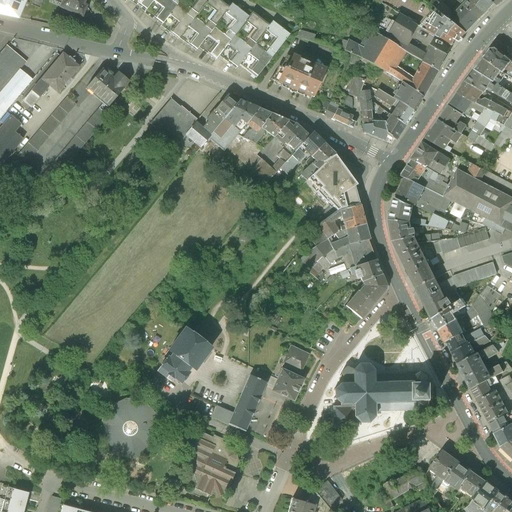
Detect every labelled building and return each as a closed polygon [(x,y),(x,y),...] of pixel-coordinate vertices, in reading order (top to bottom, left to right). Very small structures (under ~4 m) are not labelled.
[(0,0),(0,15),(19,19),(26,0),(0,0)] [(63,0),(63,1),(60,9),(83,18),(87,7),(84,5),(86,0),(63,0)] [(143,0),(139,5),(146,10),(153,2),(154,0),(143,0)] [(171,0),(170,0),(154,0),(153,2),(163,10),(156,19),(162,25),(169,16),(175,8),(177,5),(171,0)] [(208,0),(194,0),(197,2),(186,16),(192,21),(194,19),(204,5),(208,0)] [(216,0),(208,0),(204,5),(215,13),(205,27),(211,32),(214,28),(224,14),(228,9),(216,0)] [(481,20),(495,4),(490,0),(468,0),(464,5),(481,20)] [(231,5),(228,9),(224,14),(235,23),(225,36),(224,37),(231,42),(235,36),(245,23),(248,19),(231,5)] [(468,35),(481,20),(464,5),(451,20),(468,35)] [(186,16),(175,8),(169,16),(179,24),(171,34),(178,39),(187,28),(192,21),(186,16)] [(431,26),(428,32),(454,46),(460,35),(464,38),(468,35),(451,20),(438,10),(425,22),(431,26)] [(252,14),(248,19),(245,23),(256,32),(246,45),(245,46),(250,50),(251,50),(254,45),(265,32),(269,27),(252,14)] [(400,14),(389,32),(408,43),(418,24),(400,14)] [(205,27),(194,19),(192,21),(187,28),(197,36),(190,46),(196,51),(207,37),(211,32),(205,27)] [(272,23),(269,27),(265,32),(276,40),(265,54),(271,60),(289,36),(272,23)] [(406,51),(423,61),(427,54),(408,43),(389,32),(376,25),(372,32),(406,51)] [(225,36),(214,28),(211,32),(207,37),(217,45),(210,55),(216,60),(227,46),(231,42),(224,37),(225,36)] [(313,43),(315,36),(300,31),(298,38),(313,43)] [(392,74),(403,82),(423,97),(439,70),(423,61),(413,78),(397,67),(406,51),(372,32),(363,47),(347,39),(345,49),(360,57),(392,74)] [(246,45),(235,36),(231,42),(227,46),(237,54),(230,63),(236,68),(247,54),(250,50),(245,46),(246,45)] [(265,54),(254,45),(251,50),(250,50),(247,54),(258,63),(251,73),(257,78),(271,60),(265,54)] [(432,45),(427,54),(423,61),(439,70),(447,54),(432,45)] [(29,66),(6,47),(0,54),(0,119),(32,81),(23,73),(29,66)] [(490,50),(483,61),(500,72),(503,73),(511,63),(495,50),(490,50)] [(63,55),(41,80),(49,88),(57,95),(79,69),(63,55)] [(286,56),(283,63),(270,80),(290,89),(289,91),(297,94),(297,92),(305,96),(305,97),(310,100),(311,97),(313,98),(325,70),(312,64),(311,67),(305,64),(306,61),(293,56),(292,59),(286,56)] [(483,61),(474,72),(491,82),(493,83),(500,72),(483,61)] [(344,65),(337,62),(333,71),(341,74),(344,65)] [(503,73),(511,79),(511,63),(503,73)] [(102,70),(86,88),(104,103),(108,107),(129,82),(118,73),(113,79),(102,70)] [(486,89),(491,82),(474,72),(465,84),(483,94),(486,89)] [(359,97),(361,111),(371,110),(369,90),(360,92),(365,80),(354,76),(348,93),(359,97)] [(31,109),(49,88),(41,80),(31,92),(31,93),(23,102),(31,109)] [(403,82),(393,98),(396,100),(401,102),(415,112),(423,97),(403,82)] [(511,95),(493,83),(491,82),(486,89),(511,105),(511,95)] [(465,84),(458,95),(472,102),(476,104),(478,101),(483,94),(465,84)] [(392,107),(396,100),(393,98),(378,89),(374,95),(392,107)] [(214,111),(224,119),(237,104),(227,95),(214,111)] [(458,95),(451,105),(463,113),(465,114),(469,108),(472,102),(458,95)] [(352,99),(347,97),(343,105),(352,109),(352,99)] [(76,105),(67,98),(12,163),(21,171),(76,105)] [(176,146),(184,136),(195,123),(197,122),(170,99),(150,124),(176,146)] [(482,114),(467,138),(491,153),(494,147),(480,137),(489,120),(495,123),(498,117),(503,119),(507,111),(483,100),(480,102),(478,101),(476,104),(472,102),(469,108),(482,114)] [(240,120),(247,125),(260,110),(240,101),(237,104),(224,119),(233,126),(234,127),(240,120)] [(322,108),(327,110),(329,107),(330,104),(325,101),(322,108)] [(401,102),(392,116),(406,126),(415,112),(401,102)] [(37,183),(46,191),(113,110),(108,107),(104,103),(37,183)] [(451,105),(439,121),(461,134),(467,126),(461,123),(459,125),(456,123),(463,113),(451,105)] [(324,116),(333,120),(337,111),(329,107),(327,110),(324,116)] [(257,133),(261,129),(272,114),(260,110),(247,125),(250,128),(257,133)] [(363,124),(373,122),(371,110),(361,111),(363,124)] [(224,119),(214,111),(206,120),(208,122),(202,129),(195,123),(184,136),(200,149),(208,139),(224,119)] [(353,118),(337,111),(333,120),(349,127),(353,118)] [(511,113),(494,145),(503,151),(508,142),(511,144),(511,132),(510,132),(511,128),(511,113)] [(288,121),(272,114),(261,129),(265,132),(273,138),(274,137),(288,121)] [(388,122),(385,122),(388,134),(397,141),(406,126),(392,116),(388,122)] [(22,126),(11,117),(0,130),(0,168),(24,141),(15,134),(22,126)] [(233,126),(224,119),(208,139),(223,151),(225,148),(237,134),(239,131),(234,127),(233,126)] [(285,143),(294,152),(308,137),(294,124),(288,121),(274,137),(282,146),(285,143)] [(463,136),(461,134),(439,121),(422,144),(438,154),(440,155),(450,140),(457,144),(463,136)] [(385,122),(373,122),(363,124),(363,132),(386,141),(388,134),(385,122)] [(250,128),(243,137),(255,143),(265,132),(261,129),(257,133),(250,128)] [(311,157),(323,143),(312,133),(308,137),(294,152),(290,157),(280,168),(287,175),(298,162),(297,161),(302,155),(300,153),(302,149),(311,157)] [(225,148),(251,171),(261,160),(255,155),(263,147),(255,143),(243,137),(237,134),(225,148)] [(334,155),(323,143),(311,157),(315,162),(300,176),(306,181),(307,180),(322,165),(321,163),(334,155)] [(427,171),(429,169),(438,154),(422,144),(410,162),(425,170),(427,171)] [(272,167),(273,170),(276,172),(280,168),(290,157),(283,150),(277,156),(280,158),(272,167)] [(440,155),(438,154),(429,169),(440,176),(450,161),(440,155)] [(307,180),(317,191),(315,192),(326,204),(328,202),(332,207),(336,211),(339,209),(359,204),(357,200),(354,187),(356,185),(334,155),(321,163),(322,165),(307,180)] [(266,184),(276,172),(273,170),(261,160),(251,171),(266,184)] [(462,161),(456,172),(480,184),(486,173),(462,161)] [(415,185),(425,170),(410,162),(399,177),(405,180),(415,185)] [(443,179),(440,176),(429,169),(427,171),(425,170),(415,185),(424,189),(443,198),(449,186),(441,183),(443,179)] [(456,172),(449,186),(443,198),(450,202),(511,233),(511,211),(510,210),(511,205),(511,201),(480,184),(456,172)] [(511,186),(486,173),(480,184),(511,201),(511,186)] [(424,189),(415,185),(405,180),(393,200),(412,208),(414,209),(415,207),(424,189)] [(443,198),(424,189),(415,207),(433,215),(436,217),(440,210),(445,213),(450,202),(443,198)] [(393,200),(389,223),(408,225),(410,218),(412,208),(393,200)] [(345,230),(364,225),(359,204),(339,209),(336,211),(316,226),(322,234),(327,239),(334,234),(338,232),(332,222),(341,216),(343,226),(339,227),(340,231),(345,230)] [(448,223),(436,217),(433,215),(432,217),(430,222),(427,227),(444,232),(448,223)] [(426,221),(410,218),(408,225),(410,225),(425,227),(426,221)] [(389,223),(392,242),(393,242),(412,239),(412,237),(415,236),(413,229),(411,230),(410,225),(408,225),(389,223)] [(467,225),(461,223),(458,232),(464,234),(467,225)] [(458,227),(454,224),(450,230),(455,233),(458,227)] [(347,238),(349,245),(368,240),(364,225),(345,230),(346,235),(347,238)] [(334,234),(337,240),(343,237),(346,235),(345,230),(340,231),(338,232),(334,234)] [(311,241),(315,247),(327,239),(322,234),(311,241)] [(423,235),(424,242),(431,242),(431,239),(440,238),(440,234),(423,235)] [(349,245),(347,238),(330,245),(332,250),(333,252),(341,247),(349,245)] [(414,283),(417,289),(436,280),(435,279),(433,274),(415,238),(412,239),(393,242),(414,283)] [(307,252),(310,255),(316,263),(317,262),(319,260),(332,250),(330,245),(327,239),(315,247),(307,252)] [(457,239),(439,243),(442,253),(443,256),(460,249),(457,239)] [(350,253),(354,267),(375,261),(367,240),(368,240),(349,245),(341,247),(333,252),(335,259),(341,257),(350,253)] [(436,254),(442,253),(439,243),(433,245),(436,254)] [(333,252),(332,250),(319,260),(317,262),(322,269),(323,269),(335,259),(333,252)] [(350,253),(341,257),(346,270),(348,269),(354,267),(350,253)] [(511,254),(502,258),(505,265),(511,268),(511,279),(509,285),(511,286),(511,254)] [(302,262),(310,269),(311,269),(316,263),(310,255),(302,262)] [(358,273),(361,282),(380,275),(375,261),(354,267),(348,269),(351,276),(358,273)] [(317,262),(316,263),(311,269),(310,269),(307,272),(320,283),(323,279),(317,274),(322,269),(317,262)] [(450,272),(435,279),(436,280),(446,301),(449,300),(453,306),(462,300),(457,294),(459,292),(457,289),(495,276),(497,274),(493,263),(453,278),(450,272)] [(351,276),(348,269),(346,270),(340,272),(342,278),(351,276)] [(357,291),(357,292),(373,304),(385,291),(386,286),(385,286),(381,274),(380,275),(361,282),(363,286),(358,292),(357,291)] [(417,289),(433,321),(453,306),(449,300),(446,301),(436,280),(417,289)] [(471,321),(461,327),(465,334),(461,336),(463,339),(481,330),(485,337),(496,332),(493,327),(495,325),(491,313),(501,297),(487,287),(466,314),(471,321)] [(361,319),(373,304),(357,292),(345,306),(347,308),(361,319)] [(453,306),(433,321),(439,332),(458,322),(454,315),(467,306),(462,300),(453,306)] [(275,325),(279,319),(272,313),(267,319),(275,325)] [(244,316),(239,322),(249,330),(254,324),(244,316)] [(461,327),(458,322),(439,332),(446,345),(461,336),(465,334),(461,327)] [(168,351),(173,354),(190,367),(194,370),(210,349),(184,330),(168,351)] [(481,330),(463,339),(467,347),(469,346),(485,337),(481,330)] [(446,345),(451,355),(467,347),(463,339),(461,336),(446,345)] [(469,346),(467,347),(451,355),(457,366),(475,357),(469,346)] [(290,347),(281,365),(284,366),(282,371),(297,378),(308,355),(290,347)] [(492,347),(476,356),(480,365),(498,355),(492,347)] [(187,372),(190,367),(173,354),(169,359),(168,358),(158,371),(171,381),(173,378),(181,384),(188,373),(187,372)] [(476,356),(475,357),(457,366),(470,391),(485,383),(489,381),(485,374),(480,365),(476,356)] [(382,375),(382,376),(372,376),(372,372),(373,371),(373,369),(371,370),(367,366),(367,364),(366,364),(365,366),(359,366),(358,364),(357,365),(358,366),(354,371),(352,370),(347,368),(347,367),(345,367),(346,369),(342,373),(341,372),(340,374),(342,374),(339,375),(341,380),(341,381),(342,381),(342,383),(341,384),(341,385),(340,383),(338,384),(339,386),(335,390),(333,389),(333,391),(335,391),(335,397),(333,398),(334,400),(336,399),(340,403),(339,405),(340,405),(341,404),(342,404),(342,405),(343,405),(343,407),(342,407),(342,409),(343,408),(344,409),(342,415),(341,415),(342,416),(343,416),(347,420),(346,421),(348,421),(348,420),(353,418),(355,417),(359,421),(359,423),(359,424),(360,424),(361,422),(367,422),(367,424),(369,423),(368,421),(372,417),(374,418),(375,416),(373,416),(373,411),(382,411),(383,411),(384,411),(394,410),(394,411),(396,411),(395,410),(405,410),(405,411),(407,411),(407,410),(417,410),(417,411),(418,410),(418,409),(422,411),(422,412),(424,412),(424,411),(428,408),(430,409),(430,407),(429,407),(429,401),(430,401),(430,402),(432,402),(432,400),(433,399),(435,399),(435,397),(434,397),(434,396),(433,395),(432,395),(432,390),(433,390),(433,389),(434,389),(434,388),(435,387),(435,385),(432,385),(432,382),(429,382),(429,383),(429,378),(430,377),(429,376),(428,376),(423,374),(423,373),(422,373),(421,374),(418,376),(417,375),(416,375),(414,375),(414,372),(408,372),(408,375),(406,375),(405,375),(404,376),(395,376),(395,375),(393,375),(393,376),(383,376),(383,375),(382,375)] [(499,367),(485,374),(489,381),(496,378),(503,374),(499,367)] [(281,370),(271,391),(292,401),(302,380),(297,378),(282,371),(281,370)] [(217,407),(212,418),(244,432),(250,418),(251,418),(252,415),(253,412),(253,411),(256,404),(257,404),(258,401),(260,398),(259,398),(265,383),(249,376),(232,414),(221,410),(221,409),(217,407)] [(500,381),(504,388),(511,384),(511,380),(510,376),(500,381)] [(496,378),(489,381),(491,386),(498,383),(496,378)] [(489,381),(485,383),(470,391),(476,403),(491,395),(488,388),(491,386),(489,381)] [(511,384),(504,388),(496,393),(501,402),(506,399),(507,401),(510,400),(511,402),(511,401),(511,384)] [(496,393),(491,395),(476,403),(488,424),(507,414),(501,402),(496,393)] [(101,434),(108,448),(110,447),(113,449),(111,452),(121,457),(122,454),(125,455),(125,457),(141,455),(141,453),(143,451),(145,453),(153,446),(151,444),(152,443),(153,441),(155,442),(157,426),(155,426),(154,424),(154,422),(153,420),(153,419),(152,418),(152,417),(151,416),(150,414),(150,413),(149,412),(148,411),(147,410),(146,409),(145,408),(143,407),(142,406),(140,406),(139,405),(137,404),(135,404),(133,403),(131,403),(131,400),(120,401),(121,404),(119,405),(118,405),(116,404),(105,415),(106,416),(106,418),(105,419),(102,419),(100,429),(103,430),(103,431),(103,433),(101,434)] [(340,405),(339,406),(332,407),(332,426),(352,426),(352,425),(358,425),(359,424),(359,423),(359,421),(355,417),(353,418),(348,420),(348,421),(346,421),(347,420),(343,416),(342,416),(341,415),(342,415),(344,409),(343,408),(342,409),(342,407),(343,407),(343,405),(342,405),(342,404),(341,404),(340,405)] [(511,412),(507,414),(488,424),(494,436),(508,429),(505,425),(511,420),(511,412)] [(511,429),(511,427),(508,429),(494,436),(500,447),(511,441),(511,429)] [(224,489),(226,490),(234,473),(233,473),(238,462),(231,458),(229,454),(232,447),(221,442),(222,440),(213,436),(212,438),(202,433),(199,439),(197,438),(189,455),(192,456),(188,464),(191,465),(188,473),(197,477),(198,479),(193,488),(210,496),(211,494),(214,496),(215,498),(224,494),(223,492),(224,489)] [(511,441),(500,447),(511,459),(511,441)] [(446,481),(459,462),(443,451),(430,469),(446,481)] [(459,462),(446,481),(459,491),(461,487),(472,472),(459,462)] [(384,485),(392,499),(426,480),(419,469),(394,483),(392,480),(384,485)] [(475,497),(486,482),(472,472),(461,487),(475,497)] [(314,491),(331,511),(343,502),(326,481),(314,491)] [(488,508),(500,492),(486,482),(475,497),(488,508)] [(7,486),(4,499),(24,504),(27,491),(7,486)] [(314,491),(311,494),(308,504),(292,499),(288,511),(330,511),(331,511),(314,491)] [(500,492),(488,508),(484,511),(493,511),(494,511),(507,497),(500,492)] [(46,511),(56,511),(60,497),(50,495),(46,511)] [(509,511),(511,511),(511,500),(507,497),(494,511),(507,511),(508,511),(509,511)] [(4,511),(22,511),(24,504),(4,499),(1,511),(4,511)] [(389,510),(394,507),(390,500),(385,502),(389,510)] [(399,511),(423,511),(429,509),(426,503),(420,501),(399,511)]
